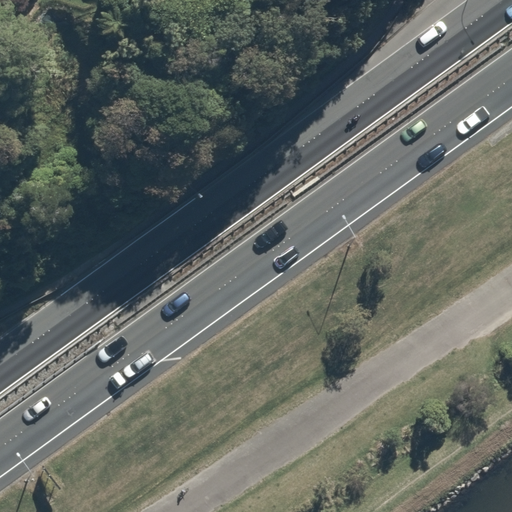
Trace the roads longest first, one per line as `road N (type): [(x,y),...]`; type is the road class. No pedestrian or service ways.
road 1 (trunk): [(511,79),(0,449)]
road 2 (trunk): [(0,369),(390,89)]
road 3 (trunk): [(390,89),(511,0)]
